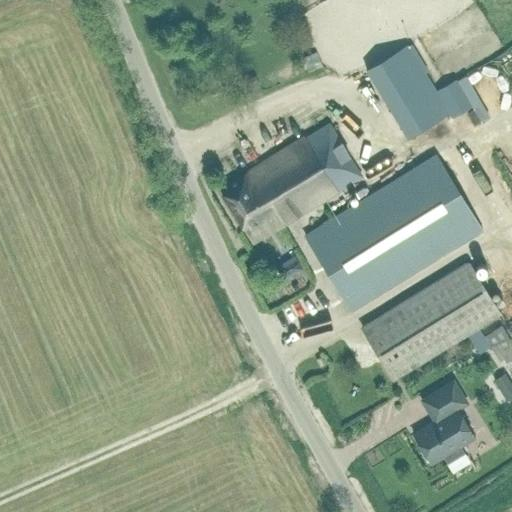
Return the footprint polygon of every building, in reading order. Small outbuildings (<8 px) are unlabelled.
[(511,42),(496,48),(510,86),(511,85),(511,42)] [(408,43),(367,68),(408,136),(449,111),(408,43)] [(467,67),(472,78),(488,71),(483,60),(467,67)] [(221,187),(246,229),(264,217),(272,229),(321,198),(360,174),(328,121),(250,168),(251,169),(221,187)] [(483,230),(447,171),(437,154),(337,215),(314,229),(305,234),(351,310),(447,252),(483,230)] [(499,314),(468,262),(362,327),(393,378),(467,334),(478,327),(499,314)] [(503,358),(506,362),(509,360),(509,361),(511,359),(511,341),(501,324),(483,335),(478,327),(467,334),(477,350),(489,343),(499,360),(503,358)] [(441,417),(413,434),(431,463),(443,456),(447,463),(464,452),(460,445),(474,437),(457,409),(467,403),(454,380),(422,400),(430,414),(437,410),(441,417)]
